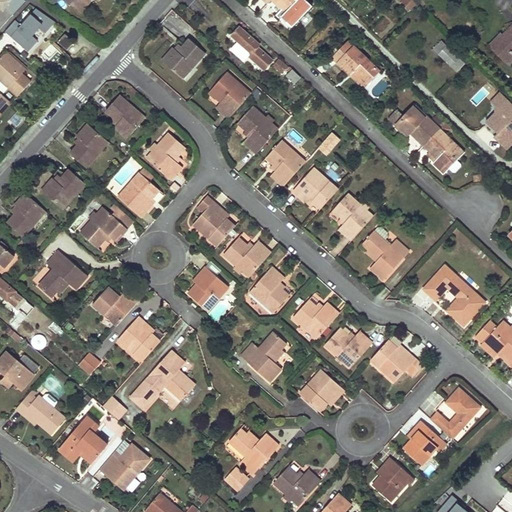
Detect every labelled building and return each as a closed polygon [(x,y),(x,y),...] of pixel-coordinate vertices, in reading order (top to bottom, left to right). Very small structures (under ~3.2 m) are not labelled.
[(0,0),(0,8),(4,10),(6,8),(13,13),(21,0),(11,0),(11,2),(7,0),(0,0)] [(91,2),(92,0),(66,0),(80,13),(91,2)] [(304,0),(271,0),(285,13),(281,17),(292,27),(312,6),(304,0)] [(416,3),(413,0),(399,0),(410,10),(416,3)] [(16,21),(5,32),(28,52),(38,41),(33,36),(39,29),(44,33),(54,22),(36,9),(21,25),(16,21)] [(511,24),(501,37),(504,39),(500,43),(497,46),(497,49),(498,51),(500,53),(502,55),(504,56),(507,55),(510,53),(511,54),(511,24)] [(261,45),(240,26),(231,36),(251,54),(249,56),(264,70),(273,61),(258,48),(261,45)] [(67,51),(74,42),(65,34),(57,42),(67,51)] [(498,34),(487,44),(508,64),(511,60),(511,54),(510,53),(507,55),(504,56),(502,55),(500,53),(498,51),(497,49),(497,46),(500,43),(504,39),(501,37),(498,34)] [(171,50),(167,55),(171,59),(165,65),(177,75),(188,64),(192,67),(204,54),(187,39),(180,48),(175,53),(172,50),(171,50)] [(379,72),(348,41),(331,58),(349,75),(353,71),(367,85),(379,72)] [(447,47),(441,41),(434,49),(439,55),(447,47)] [(447,47),(464,64),(468,60),(451,43),(447,47)] [(447,47),(439,55),(456,72),(464,64),(447,47)] [(31,82),(22,74),(25,69),(6,52),(0,58),(0,92),(2,95),(8,88),(9,88),(18,96),(31,82)] [(171,59),(167,55),(161,61),(165,65),(171,59)] [(286,73),(289,69),(278,61),(272,67),(281,75),(284,72),(286,73)] [(188,64),(177,75),(181,79),(192,67),(188,64)] [(36,76),(27,68),(25,69),(22,74),(31,82),(36,76)] [(292,70),(286,77),(295,86),(302,79),(292,70)] [(248,94),(225,74),(209,91),(220,100),(217,104),(216,105),(223,111),(220,114),(226,120),(248,94)] [(209,91),(207,94),(217,104),(220,100),(209,91)] [(0,114),(11,103),(2,95),(0,92),(0,114)] [(491,102),(495,106),(504,98),(499,94),(491,102)] [(133,106),(120,95),(106,111),(113,117),(117,120),(114,124),(113,126),(121,133),(124,129),(130,135),(142,122),(129,110),(133,106)] [(494,137),(506,148),(511,142),(511,124),(510,122),(511,119),(511,105),(504,98),(495,106),(495,113),(486,122),(498,133),(494,137)] [(216,105),(213,108),(220,114),(223,111),(216,105)] [(145,118),(133,106),(129,110),(142,122),(145,118)] [(439,129),(415,106),(395,126),(406,137),(411,133),(424,145),(439,129)] [(263,119),(250,108),(236,124),(244,131),(248,135),(245,138),(243,141),(250,146),(248,148),(254,154),(276,130),(269,124),(265,128),(259,122),(263,119)] [(387,120),(393,126),(402,116),(397,110),(387,120)] [(17,126),(22,119),(15,114),(10,121),(17,126)] [(263,119),(259,122),(265,128),(269,124),(271,121),(265,116),(263,119)] [(446,131),(450,127),(438,116),(434,119),(446,131)] [(89,124),(84,131),(88,134),(94,128),(89,124)] [(79,145),(71,154),(87,168),(99,155),(95,151),(106,139),(94,128),(88,134),(84,131),(78,137),(80,138),(83,140),(79,145)] [(124,129),(121,133),(127,139),(130,135),(124,129)] [(439,129),(424,145),(437,159),(433,163),(444,174),(447,170),(451,174),(454,174),(460,168),(460,165),(456,161),(464,153),(439,129)] [(148,150),(141,157),(168,181),(173,175),(172,173),(177,168),(175,166),(171,163),(174,159),(184,148),(164,131),(153,143),(156,146),(151,152),(148,150)] [(340,141),(332,133),(319,148),(327,155),(340,141)] [(106,139),(95,151),(99,155),(110,142),(106,139)] [(153,143),(150,141),(145,147),(148,150),(151,152),(156,146),(153,143)] [(243,141),(239,145),(246,151),(248,148),(250,146),(243,141)] [(303,162),(280,142),(265,158),(275,167),(272,171),(271,172),(278,178),(275,181),(281,187),(303,162)] [(275,167),(265,158),(262,161),(272,171),(275,167)] [(177,168),(172,173),(173,175),(175,176),(180,170),(177,168)] [(335,190),(312,169),(291,191),(297,197),(300,193),(309,202),(318,209),(335,190)] [(53,189),(47,195),(60,207),(71,195),(74,198),(86,185),(70,170),(62,179),(59,183),(55,180),(54,179),(48,185),(53,189)] [(271,172),(268,175),(275,181),(278,178),(271,172)] [(137,173),(116,197),(139,218),(145,212),(141,209),(150,199),(157,191),(137,173)] [(173,184),(168,190),(174,196),(182,188),(177,184),(173,184)] [(48,185),(42,191),(47,195),(53,189),(48,185)] [(27,193),(21,199),(26,203),(31,197),(27,193)] [(309,202),(300,193),(297,197),(306,206),(309,202)] [(71,195),(60,207),(63,210),(74,198),(71,195)] [(358,207),(345,195),(330,212),(339,219),(343,222),(340,226),(338,228),(345,235),(344,236),(349,241),(370,217),(364,211),(361,214),(356,210),(358,207)] [(216,207),(204,196),(194,208),(200,213),(190,225),(215,247),(232,228),(223,219),(213,211),(216,207)] [(16,214),(8,223),(25,237),(37,223),(33,220),(44,209),(31,197),(26,203),(21,199),(16,205),(18,207),(20,209),(16,214)] [(87,218),(76,231),(95,248),(103,239),(106,235),(110,239),(112,240),(118,234),(120,236),(132,222),(105,198),(93,213),(95,215),(90,220),(87,218)] [(150,199),(141,209),(145,212),(153,202),(150,199)] [(358,207),(356,210),(361,214),(364,211),(366,209),(360,204),(358,207)] [(226,215),(216,207),(213,211),(223,219),(226,215)] [(44,209),(33,220),(37,223),(47,212),(44,209)] [(93,213),(90,210),(85,216),(87,218),(90,220),(95,215),(93,213)] [(338,228),(334,232),(342,238),(344,236),(345,235),(338,228)] [(373,233),(372,232),(360,245),(372,256),(374,253),(378,257),(374,262),(368,269),(382,281),(407,252),(394,240),(388,246),(384,242),(387,239),(387,234),(381,229),(377,230),(373,233)] [(118,234),(112,240),(116,244),(122,238),(120,236),(118,234)] [(244,246),(235,238),(221,254),(234,266),(236,263),(242,268),(240,271),(247,277),(269,253),(263,248),(261,250),(253,244),(251,246),(248,250),(244,246)] [(257,239),(253,244),(261,250),(263,248),(264,246),(257,239)] [(0,270),(3,267),(8,271),(18,259),(0,244),(0,270)] [(372,256),(360,245),(357,247),(374,262),(378,257),(374,253),(372,256)] [(52,269),(48,274),(38,286),(51,297),(60,285),(61,284),(60,282),(63,279),(69,283),(75,289),(86,276),(58,251),(46,264),(52,269)] [(234,266),(231,268),(237,273),(240,271),(242,268),(236,263),(234,266)] [(33,281),(37,284),(50,270),(47,266),(33,281)] [(225,284),(205,266),(198,273),(202,277),(195,285),(187,294),(206,312),(223,294),(219,291),(225,284)] [(483,303),(442,266),(422,289),(435,300),(446,288),(457,297),(446,310),(463,325),(483,303)] [(269,267),(248,292),(271,313),(287,295),(275,285),(278,282),(279,281),(273,276),(276,272),(269,267)] [(282,278),(276,272),(273,276),(279,281),(282,278)] [(202,277),(198,273),(190,281),(195,285),(202,277)] [(61,284),(60,285),(64,288),(69,283),(63,279),(60,282),(61,284)] [(33,308),(0,280),(0,295),(26,317),(33,308)] [(278,282),(275,285),(287,295),(290,292),(278,282)] [(219,291),(223,294),(228,287),(225,284),(219,291)] [(60,285),(51,297),(54,300),(64,288),(60,285)] [(108,285),(106,288),(118,298),(120,295),(108,285)] [(106,288),(90,306),(115,326),(136,302),(130,297),(128,299),(122,293),(120,295),(118,298),(106,288)] [(124,291),(122,293),(128,299),(130,297),(124,291)] [(310,298),(306,301),(317,310),(320,307),(310,298)] [(306,301),(292,318),(315,339),(337,314),(331,308),(329,312),(322,305),(320,307),(317,310),(306,301)] [(324,302),(322,305),(329,312),(331,308),(324,302)] [(139,315),(120,335),(118,338),(143,359),(145,357),(160,339),(152,332),(143,324),(145,321),(139,315)] [(59,334),(62,328),(48,319),(44,325),(59,334)] [(482,342),(479,345),(486,351),(487,350),(494,357),(496,354),(500,350),(504,355),(511,361),(511,330),(507,326),(501,321),(496,327),(488,320),(474,335),(482,342)] [(145,321),(143,324),(152,332),(155,328),(145,321)] [(348,333),(340,326),(324,345),(337,357),(340,354),(345,358),(343,362),(350,368),(373,342),(366,337),(365,338),(358,331),(356,333),(352,337),(348,333)] [(360,328),(358,331),(365,338),(366,337),(368,334),(360,328)] [(258,351),(251,344),(239,358),(269,384),(281,370),(274,365),(268,360),(272,356),(275,358),(285,346),(272,334),(258,351)] [(393,334),(370,360),(394,382),(406,369),(413,375),(423,363),(410,353),(407,356),(397,347),(400,343),(402,341),(393,334)] [(400,343),(397,347),(407,356),(410,353),(400,343)] [(272,356),(268,360),(274,365),(289,349),(285,346),(275,358),(272,356)] [(500,350),(496,354),(509,365),(510,364),(511,361),(504,355),(500,350)] [(18,361),(7,351),(0,359),(0,371),(0,372),(4,375),(11,381),(20,389),(33,374),(32,372),(38,366),(24,354),(18,361)] [(183,363),(170,351),(130,396),(143,408),(164,385),(180,399),(186,392),(191,387),(178,376),(176,378),(173,375),(177,370),(183,363)] [(90,375),(100,363),(90,354),(88,353),(79,365),(90,375)] [(337,357),(335,359),(340,364),(343,362),(345,358),(340,354),(337,357)] [(194,384),(177,370),(173,375),(176,378),(178,376),(191,387),(194,384)] [(320,370),(299,394),(319,412),(326,403),(335,394),(338,396),(343,390),(320,370)] [(4,375),(0,379),(0,381),(7,386),(11,381),(4,375)] [(430,416),(453,437),(481,406),(457,385),(444,401),(456,412),(448,420),(436,409),(430,416)] [(34,399),(27,394),(16,408),(22,414),(25,411),(37,421),(52,433),(65,418),(37,395),(34,399)] [(335,394),(326,403),(329,406),(338,396),(335,394)] [(110,396),(101,405),(117,418),(125,409),(110,396)] [(25,411),(22,414),(34,424),(37,421),(25,411)] [(87,416),(59,448),(74,461),(80,454),(84,450),(96,459),(108,444),(94,432),(99,426),(87,416)] [(444,439),(421,418),(415,425),(419,428),(414,434),(416,436),(414,439),(411,436),(403,446),(422,463),(432,453),(436,447),(437,447),(444,439)] [(419,428),(415,425),(408,433),(411,436),(414,439),(416,436),(414,434),(419,428)] [(258,442),(242,426),(239,429),(252,441),(249,443),(253,447),(258,442)] [(239,429),(236,434),(228,443),(244,457),(239,464),(252,476),(266,460),(278,446),(265,434),(258,442),(253,447),(249,443),(252,441),(239,429)] [(121,457),(109,472),(126,486),(149,458),(132,444),(131,445),(124,439),(114,451),(121,457)] [(448,442),(444,439),(437,447),(436,447),(440,451),(448,442)] [(84,450),(80,454),(92,463),(96,459),(84,450)] [(114,451),(99,468),(107,474),(109,472),(121,457),(114,451)] [(413,476),(390,455),(385,461),(389,464),(383,471),(385,473),(383,476),(381,474),(372,484),(392,501),(413,476)] [(389,464),(385,461),(377,471),(381,474),(383,476),(385,473),(383,471),(389,464)] [(287,465),(281,472),(272,483),(284,493),(287,490),(293,496),(291,499),(298,505),(307,494),(319,480),(313,474),(312,477),(304,470),(302,472),(299,475),(295,472),(287,465)] [(307,466),(304,470),(312,477),(313,474),(315,472),(307,466)] [(235,469),(231,474),(244,484),(248,480),(235,469)] [(109,472),(107,474),(124,488),(126,486),(109,472)] [(231,474),(225,480),(237,492),(244,484),(231,474)] [(132,479),(127,490),(134,493),(139,482),(132,479)] [(284,493),(282,496),(289,501),(291,499),(293,496),(287,490),(284,493)] [(194,511),(197,509),(192,506),(187,511),(185,510),(183,511),(182,511),(157,492),(145,508),(150,511),(194,511)] [(337,493),(324,508),(320,511),(343,511),(345,511),(350,505),(337,493)] [(450,497),(437,511),(463,511),(455,505),(457,503),(450,497)]
